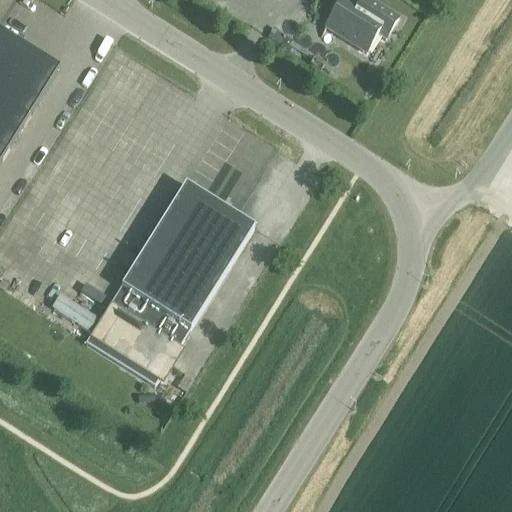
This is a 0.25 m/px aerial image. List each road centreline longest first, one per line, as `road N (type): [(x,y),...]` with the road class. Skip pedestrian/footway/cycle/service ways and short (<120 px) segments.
road 1 (unclassified): [(427,211),(102,0)]
road 2 (unclassified): [(267,511),(392,305),(427,211)]
road 3 (unclassified): [(427,211),(464,192),(511,126)]
